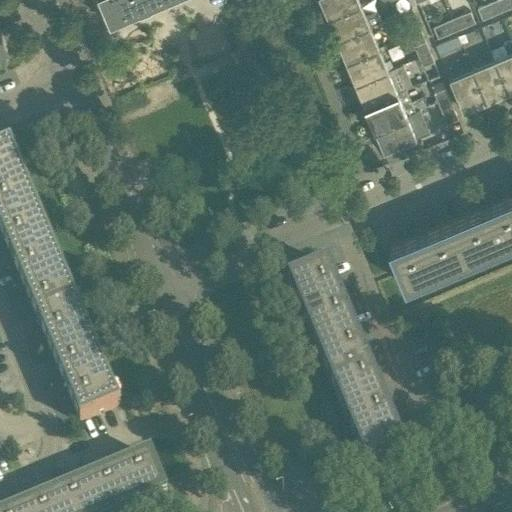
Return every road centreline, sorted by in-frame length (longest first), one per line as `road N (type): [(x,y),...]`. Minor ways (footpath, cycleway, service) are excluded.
road 1 (residential): [(511,141),(160,289)]
road 2 (residential): [(250,511),(160,289)]
road 3 (residential): [(160,289),(72,72)]
